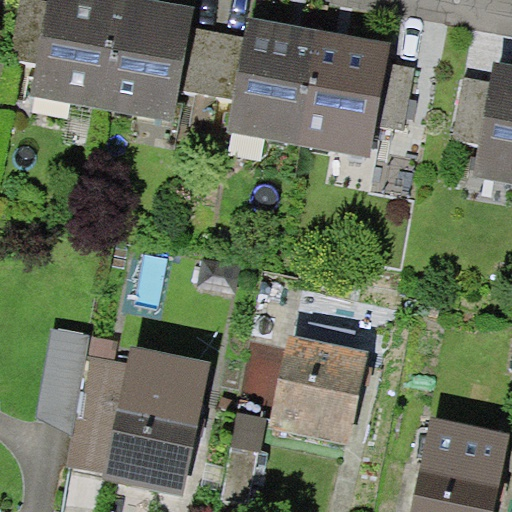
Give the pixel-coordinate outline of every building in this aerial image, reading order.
[(39,65),(52,1),(46,0),(18,0),(7,58),(39,65)] [(194,8),(149,0),(52,0),(52,1),(39,65),(35,94),(174,119),(180,87),(190,28),(194,8)] [(389,42),(248,17),(244,38),(234,97),(228,131),(368,156),(374,125),(385,62),(389,42)] [(244,38),(190,28),(180,87),(234,97),(244,38)] [(511,64),(493,61),(474,174),(511,180),(511,64)] [(414,68),(385,62),(374,125),(403,130),(414,68)] [(359,367),(285,352),(269,429),(343,444),(359,367)] [(69,474),(183,498),(208,378),(135,363),(133,374),(92,365),(69,474)] [(486,511),(500,447),(426,432),(409,511),(486,511)] [(260,455),(229,448),(217,504),(248,510),(260,455)]
